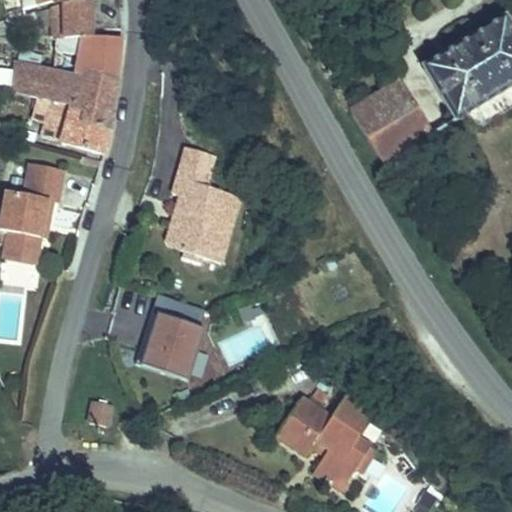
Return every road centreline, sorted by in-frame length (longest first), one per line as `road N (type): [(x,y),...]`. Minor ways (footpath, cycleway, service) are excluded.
road 1 (tertiary): [(251,0),(452,344),(511,414)]
road 2 (unclassified): [(56,467),(50,427),(57,384),(129,134),(137,0)]
road 3 (unclassified): [(241,511),(179,487),(56,467)]
